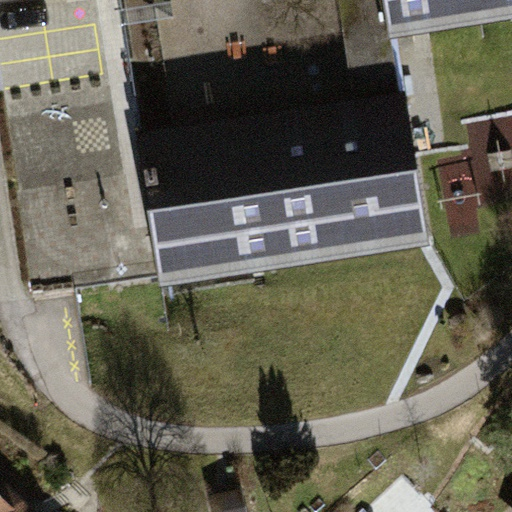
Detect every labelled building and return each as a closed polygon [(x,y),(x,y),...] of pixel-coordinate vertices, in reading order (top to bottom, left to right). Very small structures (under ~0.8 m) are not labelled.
[(119,0),(21,0),(0,3),(0,127),(26,296),(161,275),(139,143),(143,143),(119,0)] [(384,0),(341,0),(360,109),(400,103),(388,27),(384,0)] [(511,0),(384,0),(388,27),(511,6),(511,0)] [(277,122),(143,143),(139,143),(161,275),(427,233),(407,102),(400,103),(360,109),(310,117),(302,113),(292,112),(284,115),(277,122)] [(0,511),(38,511),(0,475),(0,511)] [(421,485),(392,511),(443,511),(445,510),(421,485)]
